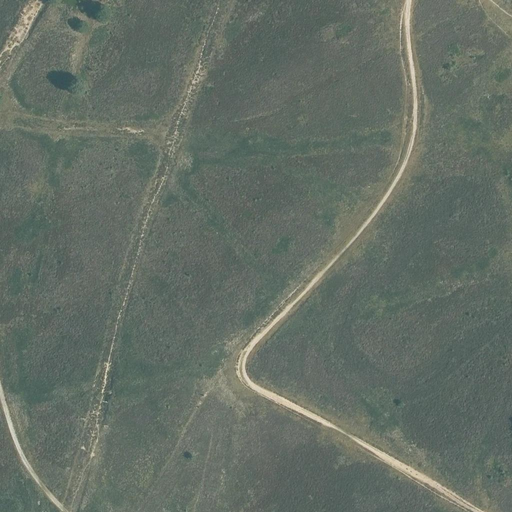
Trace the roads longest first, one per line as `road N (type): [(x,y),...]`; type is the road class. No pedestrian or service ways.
road 1 (track): [(479,511),(254,387),(240,365),(361,230),(407,162),(417,125),(409,0)]
road 2 (unknown): [(66,511),(19,450),(0,382)]
